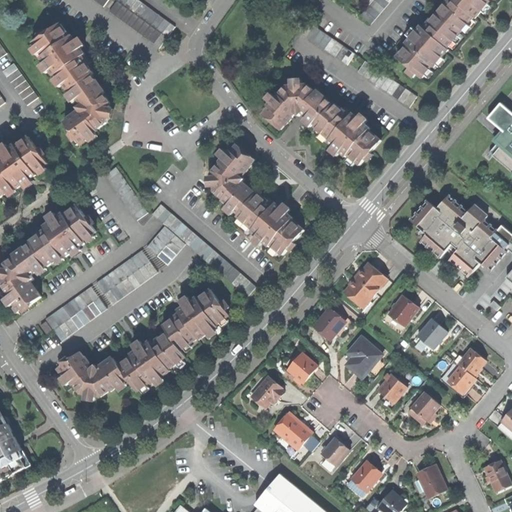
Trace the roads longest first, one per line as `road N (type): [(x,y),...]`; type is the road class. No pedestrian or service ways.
road 1 (tertiary): [(361,225),(233,361),(181,407),(91,465)]
road 2 (residential): [(361,225),(255,133),(194,47),(226,0)]
road 3 (tertiary): [(511,43),(361,225)]
road 4 (residential): [(511,350),(361,225)]
road 5 (residential): [(0,335),(91,465)]
road 6 (residential): [(332,393),(396,445),(458,442)]
